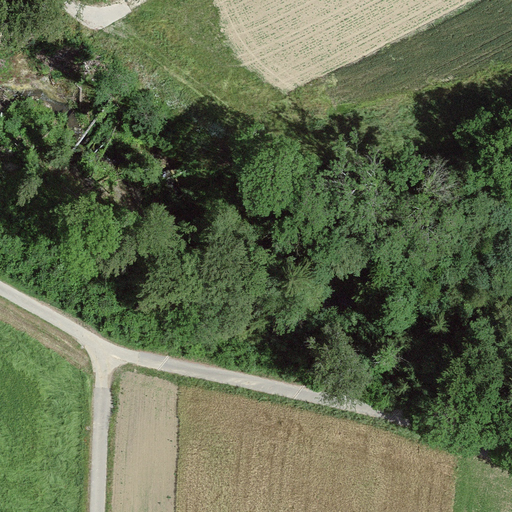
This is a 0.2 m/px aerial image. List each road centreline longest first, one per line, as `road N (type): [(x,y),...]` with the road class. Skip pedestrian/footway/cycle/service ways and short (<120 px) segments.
road 1 (track): [(0,297),(40,322),(148,358),(363,402),(511,449)]
road 2 (track): [(78,0),(221,103)]
